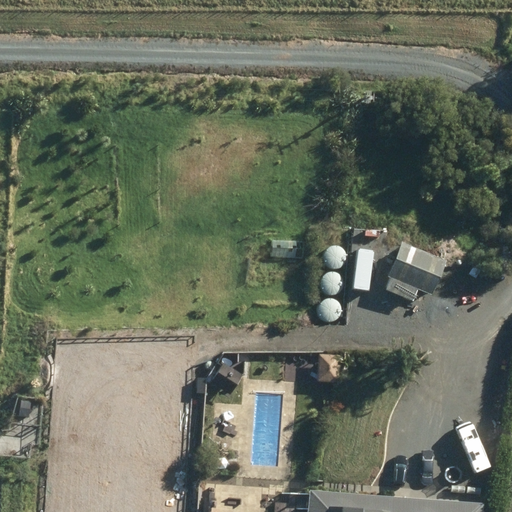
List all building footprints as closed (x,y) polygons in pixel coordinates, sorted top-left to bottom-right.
[(442,268),(395,253),(387,278),(433,293),(442,268)] [(286,360),(286,385),(338,385),(338,360),(286,360)] [(6,448),(41,448),(42,403),(7,402),(6,448)] [(0,511),(18,511),(18,481),(0,481),(0,511)] [(482,511),(483,508),(301,501),(300,511),(482,511)]
